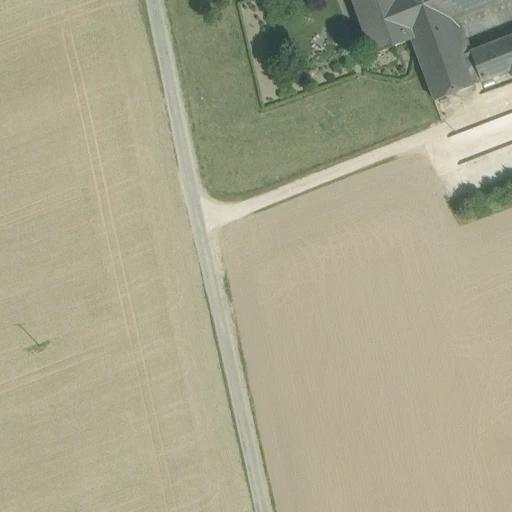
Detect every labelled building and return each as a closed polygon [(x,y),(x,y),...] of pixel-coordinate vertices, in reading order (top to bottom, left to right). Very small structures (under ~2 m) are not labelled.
[(354,0),(374,53),(412,40),(413,39),(402,8),(399,0),(354,0)] [(406,0),(408,5),(402,8),(413,39),(412,40),(434,101),(483,82),(472,52),(466,37),(458,16),(497,0),(406,0)] [(511,0),(497,0),(458,16),(466,37),(511,19),(511,0)] [(511,36),(472,52),(483,82),(510,72),(511,76),(511,36)] [(511,82),(480,95),(490,122),(511,113),(511,82)] [(511,113),(490,122),(448,138),(458,166),(511,145),(511,113)]
